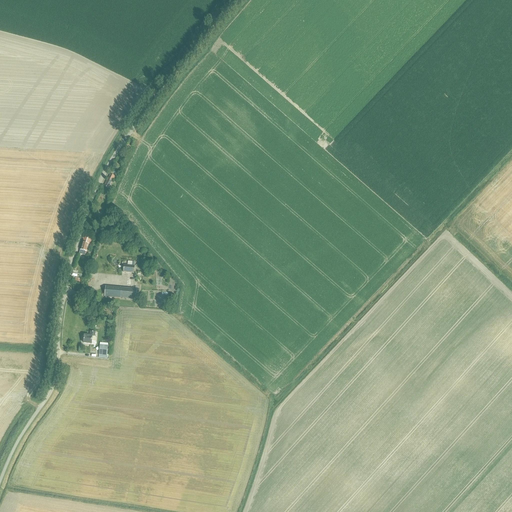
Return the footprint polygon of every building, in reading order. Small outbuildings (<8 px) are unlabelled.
[(115,178),(116,176),(110,174),(108,177),(104,186),(109,188),(114,178),(115,178)] [(91,240),(88,240),(84,238),(81,250),(86,251),(88,244),(89,245),(91,240)] [(128,261),(128,265),(124,264),(123,271),(134,273),(135,262),(128,261)] [(135,300),(136,289),(106,285),(104,296),(135,300)] [(95,336),(95,332),(90,331),(90,336),(84,336),(83,343),(91,344),(91,341),(95,341),(96,336),(95,336)] [(100,345),(99,355),(107,356),(108,345),(100,345)]
